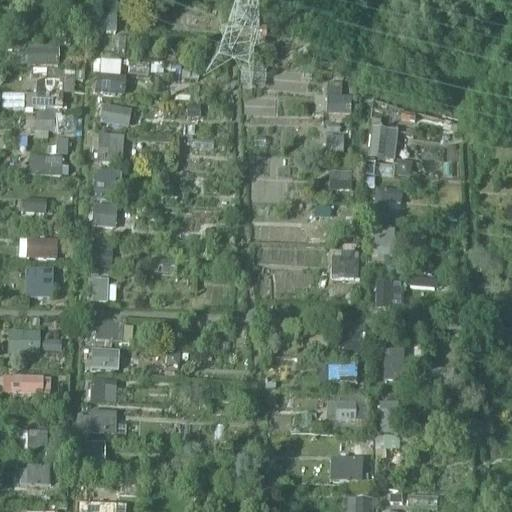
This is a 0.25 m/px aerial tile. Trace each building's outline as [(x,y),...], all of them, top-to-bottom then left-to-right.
[(100,1),(99,35),(115,36),(116,2),(100,1)] [(240,24),(238,38),(263,42),(265,28),(240,24)] [(77,32),(69,32),(69,40),(78,40),(77,32)] [(313,39),(309,66),(334,70),(339,43),(313,39)] [(57,51),(26,51),(26,69),(57,69),(57,51)] [(32,89),(31,93),(34,96),(34,97),(34,113),(61,114),(61,97),(62,75),(63,72),(46,71),(46,77),(45,82),(35,86),(32,89)] [(74,76),(74,84),(84,84),(84,76),(74,76)] [(96,78),(94,95),(122,98),(123,80),(96,78)] [(325,98),(324,116),(342,117),(351,117),(352,99),(339,99),(339,87),(325,86),(325,98)] [(96,107),(95,117),(99,118),(98,126),(127,131),(130,112),(101,107),(101,108),(96,107)] [(199,108),(186,108),(186,120),(199,120),(199,108)] [(403,113),(401,122),(410,124),(410,123),(412,115),(403,113)] [(36,116),(35,133),(53,134),(53,132),(60,132),(60,118),(54,118),(54,117),(36,116)] [(372,132),(369,161),(395,164),(398,133),(399,131),(381,128),(381,122),(370,120),(369,131),(372,132)] [(339,127),(325,126),(325,135),(338,135),(339,127)] [(342,136),(325,136),(325,156),(342,156),(342,136)] [(97,137),(95,165),(121,167),(123,139),(97,137)] [(29,168),(29,179),(59,180),(65,180),(65,171),(59,171),(59,162),(30,162),(29,168)] [(398,163),(396,178),(411,180),(413,165),(398,163)] [(366,165),(365,178),(379,180),(380,171),(375,171),(376,166),(366,165)] [(110,174),(93,173),(93,202),(114,202),(114,185),(110,184),(110,174)] [(333,175),(332,193),(351,194),(351,175),(333,175)] [(375,191),(375,181),(366,181),(366,191),(375,191)] [(376,191),(373,218),(386,219),(387,206),(400,207),(403,201),(401,193),(376,191)] [(18,202),(18,215),(44,217),(45,202),(18,202)] [(92,208),(90,231),(113,232),(114,210),(92,208)] [(314,210),(314,217),(330,218),(330,210),(314,210)] [(374,230),(373,256),(373,257),(378,258),(393,258),(395,252),(394,241),(394,231),(374,230)] [(205,232),(204,243),(212,243),(213,232),(205,232)] [(14,242),(13,261),(54,262),(54,256),(50,256),(50,243),(14,242)] [(92,246),(90,270),(111,272),(112,254),(111,254),(112,248),(92,246)] [(330,253),(330,281),(356,282),(357,254),(330,253)] [(373,256),(370,256),(371,273),(377,273),(377,274),(384,274),(384,263),(377,263),(378,258),(373,257),(373,256)] [(26,271),(25,300),(51,301),(52,272),(26,271)] [(91,282),(90,306),(106,306),(107,282),(91,282)] [(409,282),(408,291),(434,293),(435,284),(409,282)] [(376,285),(375,312),(392,313),(392,305),(397,305),(402,306),(403,286),(393,286),(376,285)] [(90,324),(89,335),(94,335),(93,343),(120,346),(120,343),(131,344),(133,328),(122,327),(90,324)] [(331,335),(330,358),(359,358),(360,335),(337,334),(337,335),(331,335)] [(8,335),(8,355),(37,356),(37,335),(8,335)] [(42,342),(41,354),(60,355),(61,343),(42,342)] [(384,346),(376,346),(376,355),(384,355),(384,384),(404,383),(404,352),(384,352),(384,346)] [(91,350),(89,367),(115,368),(116,351),(91,350)] [(357,368),(326,368),(326,386),(357,386),(357,368)] [(11,379),(10,396),(11,397),(42,397),(42,396),(50,396),(50,381),(42,381),(42,380),(11,379)] [(90,383),(88,406),(114,408),(115,384),(90,383)] [(335,404),(334,423),(335,424),(356,425),(356,423),(362,423),(362,406),(356,406),(356,404),(335,404)] [(380,405),(379,413),(381,424),(398,423),(399,413),(397,404),(380,405)] [(88,426),(88,436),(115,437),(116,414),(89,413),(89,418),(88,426)] [(76,416),(76,428),(81,428),(81,426),(88,426),(89,418),(82,418),(82,416),(76,416)] [(26,435),(26,453),(46,453),(46,436),(26,435)] [(385,440),(375,440),(376,453),(400,452),(399,441),(385,441),(385,440)] [(104,445),(80,445),(80,473),(104,473),(104,445)] [(174,458),(173,473),(186,473),(186,458),(174,458)] [(341,462),(340,484),(363,484),(363,463),(341,462)] [(48,468),(18,468),(18,488),(48,488),(48,468)] [(390,497),(390,506),(402,506),(402,497),(390,497)] [(347,500),(347,511),(370,511),(371,500),(347,500)]
